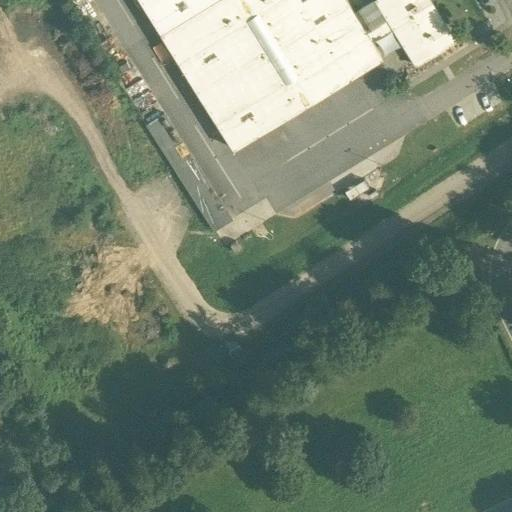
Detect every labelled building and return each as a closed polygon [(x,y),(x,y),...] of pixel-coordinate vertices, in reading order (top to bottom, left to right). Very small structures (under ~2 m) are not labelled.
[(345,0),(137,0),(228,148),(380,56),(345,0)] [(374,0),(373,1),(407,55),(412,63),(415,68),(432,58),(439,53),(455,43),(428,0),(374,0)] [(232,223),(163,115),(145,126),(213,234),(232,223)] [(368,191),(364,183),(344,195),(349,203),(357,198),(368,191)] [(371,203),(379,198),(376,194),(369,199),(371,203)] [(234,257),(240,253),(235,245),(229,249),(234,257)]
